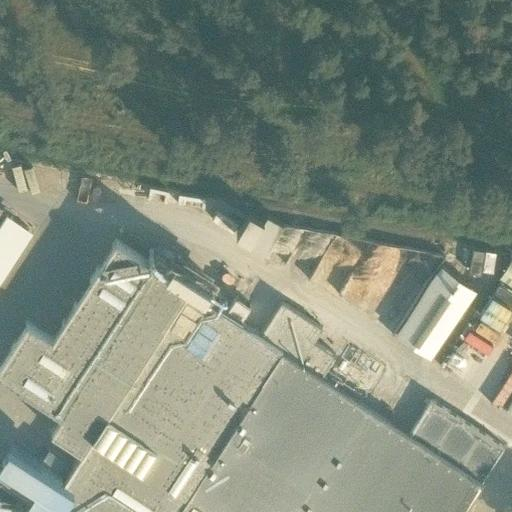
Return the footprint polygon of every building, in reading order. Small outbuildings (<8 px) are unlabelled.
[(217,210),(212,219),(235,234),(236,233),(250,242),(249,244),(267,254),(284,226),(266,216),(263,220),(249,211),(241,224),(217,210)] [(12,214),(0,231),(0,285),(37,231),(12,214)] [(461,511),(504,446),(431,399),(410,432),(322,376),(335,354),(313,340),(322,327),(281,301),(260,333),(114,240),(51,338),(26,321),(0,361),(0,376),(61,415),(50,431),(82,451),(42,511),(461,511)] [(158,245),(149,259),(164,268),(173,254),(158,245)] [(471,249),(467,273),(492,277),(496,254),(471,249)] [(499,278),(511,286),(511,259),(499,278)] [(431,356),(477,290),(441,265),(395,332),(431,356)] [(511,308),(511,292),(500,284),(480,315),(500,328),(511,308)] [(242,318),(250,304),(235,296),(227,309),(242,318)] [(499,333),(475,318),(471,315),(441,363),(471,382),(501,334),(499,333)] [(384,368),(349,345),(331,374),(365,396),(384,368)] [(40,459),(12,503),(26,511),(37,511),(62,474),(40,459)]
